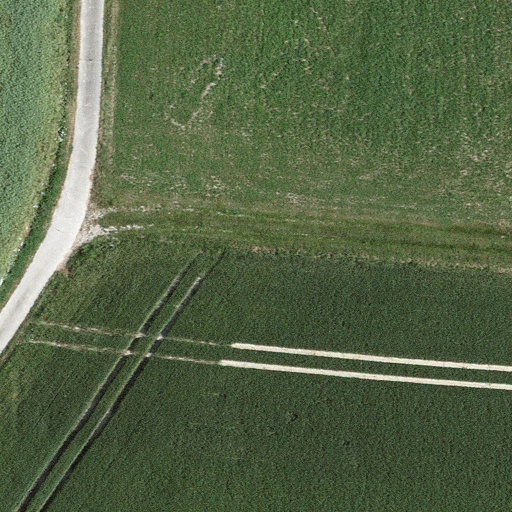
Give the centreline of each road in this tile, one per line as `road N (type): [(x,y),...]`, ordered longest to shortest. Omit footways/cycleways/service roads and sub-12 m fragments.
road 1 (track): [(511,239),(138,219),(97,225),(48,250)]
road 2 (track): [(0,332),(65,213),(86,120),(91,0)]
